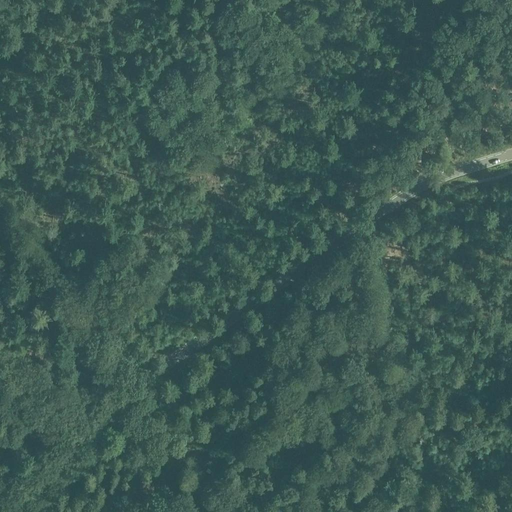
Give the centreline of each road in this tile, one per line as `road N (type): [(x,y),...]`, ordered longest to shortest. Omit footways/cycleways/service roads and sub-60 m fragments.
road 1 (tertiary): [(110,409),(416,189),(511,155)]
road 2 (tertiary): [(261,511),(219,475),(110,409)]
road 3 (tertiary): [(0,506),(110,409)]
